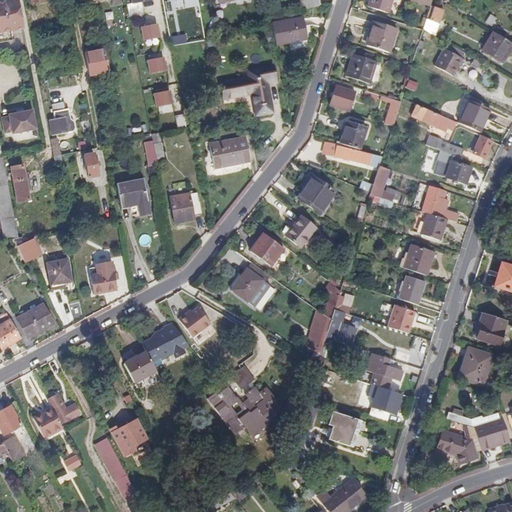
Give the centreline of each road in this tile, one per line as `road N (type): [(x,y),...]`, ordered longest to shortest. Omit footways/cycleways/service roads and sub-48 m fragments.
road 1 (residential): [(0,377),(188,276),(301,133),(343,0)]
road 2 (tertiary): [(511,152),(389,511)]
